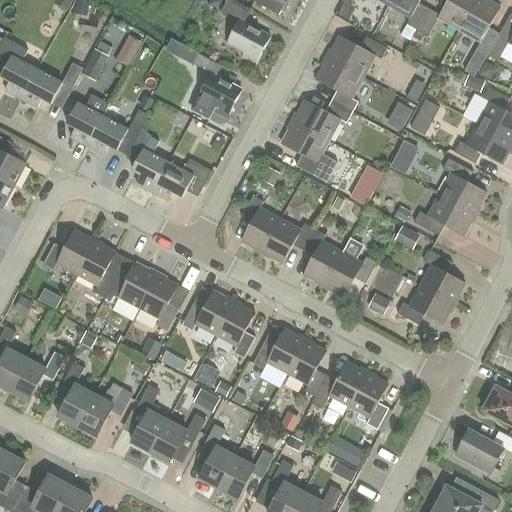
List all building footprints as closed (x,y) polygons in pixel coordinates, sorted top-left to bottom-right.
[(68,13),(74,0),(56,0),(54,6),(68,13)] [(220,0),(211,0),(208,6),(214,9),(219,7),(222,1),(220,0)] [(251,0),(251,1),(279,16),(284,8),(288,9),(292,0),(251,0)] [(418,31),(430,10),(420,4),(421,0),(393,0),(390,7),(411,19),(407,25),(417,30),(418,31)] [(460,31),(477,0),(449,0),(441,16),(430,10),(418,31),(424,35),(429,37),(439,19),(460,31)] [(488,56),(500,35),(490,29),(501,8),(487,0),(477,0),(460,31),(481,43),(477,50),(488,56)] [(77,5),(76,11),(88,13),(89,6),(90,3),(78,1),(77,5)] [(242,59),(255,66),(256,67),(272,38),(245,24),(251,14),(228,1),(222,12),(240,22),(228,44),(245,53),(242,59)] [(417,30),(411,42),(418,46),(424,35),(418,31),(417,30)] [(511,45),(511,37),(510,41),(500,35),(488,56),(499,62),(509,44),(511,45)] [(129,37),(123,49),(135,55),(141,44),(129,37)] [(382,61),(388,50),(367,38),(361,49),(340,37),(328,59),(364,78),(376,57),(382,61)] [(0,48),(0,76),(2,78),(11,82),(6,92),(22,100),(38,70),(23,62),(29,51),(5,39),(0,48)] [(95,83),(108,58),(94,51),(84,70),(81,75),(95,83)] [(216,110),(229,117),(243,92),(216,77),(222,67),(199,54),(193,65),(211,75),(191,112),(209,121),(216,110)] [(353,100),(364,78),(328,59),(317,81),(337,92),(332,102),(353,114),(359,103),(353,100)] [(81,75),(84,70),(74,65),(63,84),(38,70),(22,100),(39,109),(44,100),(63,110),(81,75)] [(486,84),(472,79),(468,89),(482,94),(486,84)] [(511,142),(511,114),(505,111),(511,100),(489,89),(484,100),(490,103),(479,124),(511,142)] [(412,90),(407,99),(417,104),(422,95),(412,90)] [(145,97),(139,108),(149,113),(155,102),(145,97)] [(431,97),(416,125),(430,133),(445,104),(431,97)] [(353,114),(332,102),(326,113),(306,101),(294,123),(330,142),(341,121),(348,125),(353,114)] [(88,147),(104,117),(78,104),(67,124),(76,129),(71,138),(88,147)] [(397,104),(393,112),(408,120),(412,112),(397,104)] [(128,157),(149,117),(140,112),(130,131),(104,117),(88,147),(104,156),(109,147),(128,157)] [(154,194),(170,164),(153,155),(145,151),(151,138),(152,136),(142,131),(150,117),(149,117),(128,157),(129,157),(127,161),(136,165),(133,171),(142,176),(137,185),(154,194)] [(318,164),(330,142),(294,123),(282,145),(303,156),(297,167),(319,178),(325,167),(318,164)] [(503,165),(511,148),(511,142),(479,124),(467,146),(461,142),(455,153),(476,165),(482,154),(503,165)] [(0,178),(14,187),(26,164),(4,152),(9,142),(0,137),(0,178)] [(151,138),(145,151),(153,155),(160,143),(151,138)] [(218,139),(212,150),(218,153),(224,142),(218,139)] [(412,169),(420,148),(407,143),(400,164),(412,169)] [(170,164),(154,194),(170,203),(175,193),(184,198),(188,191),(198,196),(212,170),(191,159),(184,171),(170,164)] [(440,196),(476,215),(488,194),(469,183),(474,173),(449,159),(443,170),(452,175),(440,196)] [(357,197),(375,203),(387,169),(369,162),(357,197)] [(282,176),(268,169),(261,181),(275,189),(282,176)] [(0,207),(2,209),(14,187),(0,178),(0,207)] [(446,227),(462,235),(464,237),(476,215),(440,196),(429,217),(421,213),(415,224),(440,237),(443,232),(446,227)] [(263,254),(281,220),(261,209),(265,203),(254,197),(242,218),(253,224),(243,243),(263,254)] [(304,252),(316,230),(305,224),(302,231),(281,220),(263,254),(284,265),(294,246),(304,252)] [(415,250),(422,238),(404,227),(397,240),(415,250)] [(325,287),(343,253),(323,242),(327,236),(316,230),(304,252),(315,257),(305,276),(325,287)] [(78,276),(96,242),(76,231),(66,250),(55,244),(44,266),(55,272),(58,265),(78,276)] [(325,287),(329,289),(346,298),(356,279),(366,285),(378,264),(367,258),(364,264),(356,260),(363,247),(350,240),(343,253),(325,287)] [(106,299),(117,278),(107,272),(117,253),(96,242),(78,276),(99,287),(95,293),(106,299)] [(421,287),(455,305),(466,284),(448,274),(451,268),(453,264),(432,252),(426,263),(432,266),(421,287)] [(140,309),(158,276),(138,265),(128,283),(117,278),(106,299),(117,305),(120,298),(140,309)] [(169,305),(178,289),(179,287),(158,276),(140,309),(161,320),(157,326),(168,332),(180,311),(169,305)] [(444,325),(455,305),(421,287),(410,307),(404,304),(398,314),(420,326),(422,322),(425,316),(444,325)] [(217,337),(235,303),(215,292),(205,311),(194,305),(183,326),(194,332),(197,326),(217,337)] [(392,303),(377,295),(370,308),(385,316),(392,303)] [(21,298),(16,309),(28,315),(34,304),(21,298)] [(245,360),(257,338),(246,333),(256,314),(235,303),(217,337),(238,348),(234,354),(245,360)] [(0,386),(11,392),(28,360),(9,350),(17,333),(7,328),(0,340),(0,352),(5,355),(0,365),(0,386)] [(289,375),(307,341),(286,330),(276,349),(265,343),(254,365),(265,370),(268,364),(289,375)] [(316,398),(328,376),(317,371),(327,352),(307,341),(289,375),(309,386),(305,392),(309,394),(303,405),(310,409),(312,405),(316,398)] [(54,381),(66,359),(55,353),(47,370),(28,360),(11,392),(30,402),(44,376),(54,381)] [(163,353),(158,363),(168,369),(174,359),(163,353)] [(136,361),(132,369),(145,376),(149,368),(136,361)] [(200,379),(218,385),(224,369),(206,363),(200,379)] [(351,408),(369,374),(348,363),(338,382),(328,376),(316,398),(312,405),(323,411),(330,397),(351,408)] [(79,428),(95,396),(76,386),(85,369),(75,364),(63,386),(73,391),(59,417),(79,428)] [(369,374),(351,408),(371,419),(367,425),(378,431),(390,410),(379,404),(389,385),(369,374)] [(221,383),(216,393),(226,399),(232,389),(221,383)] [(122,417),(134,395),(114,384),(111,389),(109,391),(104,400),(95,396),(79,428),(98,438),(112,412),(122,417)] [(217,411),(224,398),(206,387),(198,399),(217,411)] [(511,395),(497,387),(484,411),(511,426),(511,395)] [(152,454),(169,422),(150,412),(158,395),(148,390),(136,412),(146,417),(132,443),(152,454)] [(238,393),(233,402),(242,407),(247,398),(238,393)] [(289,413),(281,427),(293,433),(300,419),(289,413)] [(195,443),(207,421),(197,415),(188,432),(169,422),(152,454),(171,464),(185,438),(195,443)] [(220,490),(237,458),(217,448),(232,420),(222,415),(204,448),(214,453),(200,479),(220,490)] [(257,420),(254,424),(254,429),(258,432),(263,431),(266,428),(265,423),(262,420),(257,420)] [(492,475),(505,450),(470,431),(457,456),(492,475)] [(292,437),(287,447),(298,453),(304,443),(292,437)] [(350,446),(343,459),(357,466),(364,454),(350,446)] [(239,500),(253,474),(263,479),(275,457),(264,451),(256,468),(237,458),(220,490),(239,500)] [(0,506),(10,511),(15,511),(26,492),(14,486),(26,463),(4,452),(0,459),(0,490),(1,491),(0,492),(0,506)] [(356,479),(361,469),(341,459),(336,469),(356,479)] [(294,511),(304,494),(285,484),(294,467),(284,462),(272,484),(282,489),(269,511),(294,511)] [(58,511),(71,488),(49,476),(37,498),(26,492),(15,511),(58,511)] [(325,511),(332,511),(342,493),(332,487),(323,504),(304,494),(294,511),(319,511),(321,509),(325,511)] [(493,511),(499,501),(473,487),(467,497),(448,487),(435,511),(437,511),(493,511)] [(86,511),(94,500),(71,488),(58,511),(86,511)]
